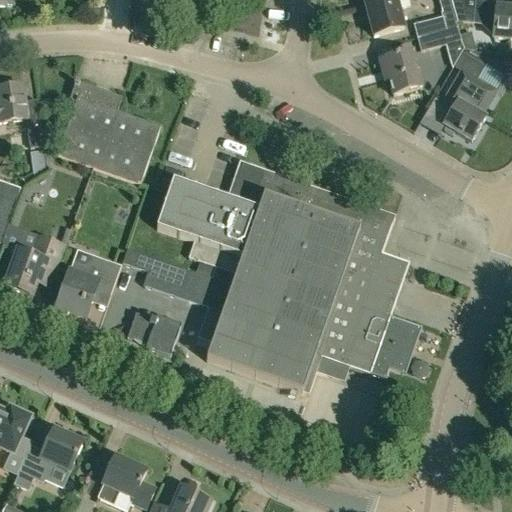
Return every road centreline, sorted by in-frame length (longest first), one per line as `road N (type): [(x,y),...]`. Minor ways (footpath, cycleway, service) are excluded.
road 1 (secondary): [(365,511),(0,356)]
road 2 (unclassified): [(434,511),(451,414),(511,221)]
road 3 (residential): [(289,90),(511,205)]
road 4 (residential): [(0,47),(116,41),(224,73)]
